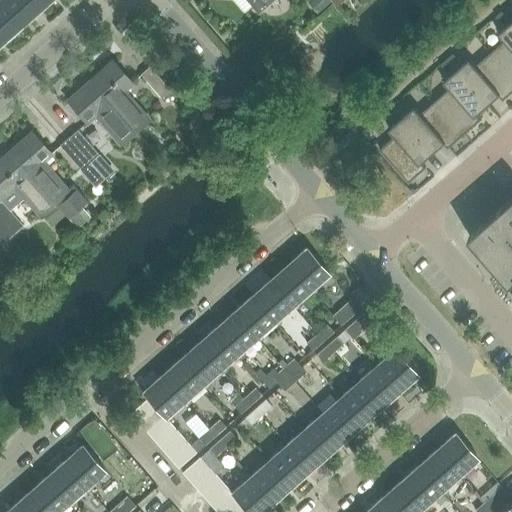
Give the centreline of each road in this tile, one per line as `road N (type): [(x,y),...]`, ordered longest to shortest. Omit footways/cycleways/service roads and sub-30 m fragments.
road 1 (residential): [(0,484),(321,201)]
road 2 (residential): [(321,201),(153,0)]
road 3 (residential): [(329,508),(475,376)]
road 4 (residential): [(475,376),(373,256)]
road 5 (residential): [(0,98),(110,0)]
road 6 (residential): [(418,216),(511,328)]
road 7 (residential): [(511,135),(418,216)]
